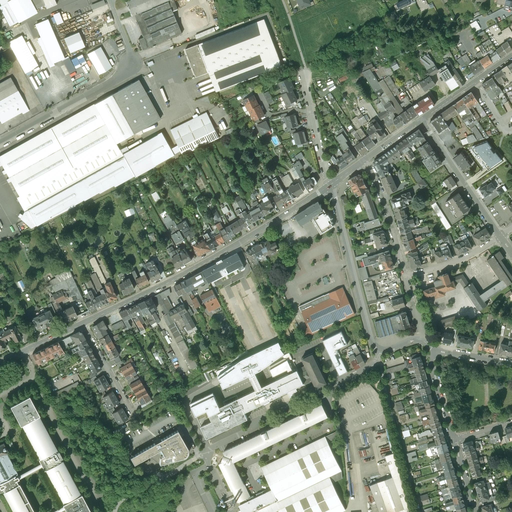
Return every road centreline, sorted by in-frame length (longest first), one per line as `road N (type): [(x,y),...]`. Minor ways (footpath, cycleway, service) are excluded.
road 1 (secondary): [(329,185),(214,257),(81,323)]
road 2 (residential): [(329,185),(372,341)]
road 3 (unclassified): [(0,144),(131,66)]
road 4 (secondary): [(419,121),(499,235)]
road 5 (residential): [(366,158),(405,274)]
